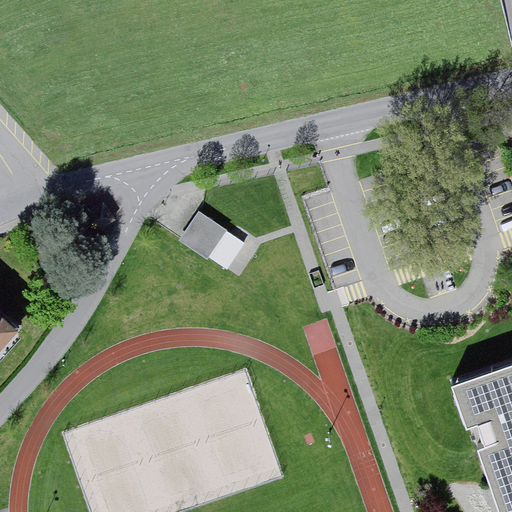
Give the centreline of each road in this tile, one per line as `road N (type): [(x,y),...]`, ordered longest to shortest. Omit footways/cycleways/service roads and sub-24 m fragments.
road 1 (residential): [(511,82),(152,167)]
road 2 (residential): [(152,167),(64,334),(0,408)]
road 3 (residential): [(152,167),(50,194),(0,217)]
